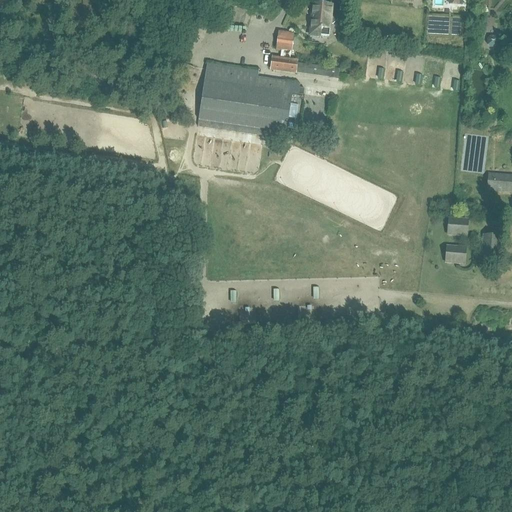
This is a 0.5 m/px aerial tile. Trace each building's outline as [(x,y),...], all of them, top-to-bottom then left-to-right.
[(308,37),(320,38),(320,35),(329,36),(330,30),(330,24),(332,25),(334,23),(335,20),(333,18),(331,18),(332,6),(313,4),(312,13),(310,13),(308,37)] [(295,73),(297,64),(297,62),(290,61),(294,36),(279,34),(277,50),(281,51),(280,59),(273,59),(271,70),(295,74),(295,73)] [(498,46),(498,41),(495,36),(490,36),(487,39),(486,44),(489,48),(494,49),(498,46)] [(297,64),(295,73),(329,78),(339,79),(340,70),(297,64)] [(207,65),(199,121),(286,133),(287,123),(289,109),(291,95),(303,97),(304,89),(300,89),(300,84),(258,79),(259,72),(207,65)] [(201,137),(256,143),(257,135),(202,129),(201,137)] [(318,136),(325,141),(331,134),(324,129),(318,136)] [(487,191),(511,193),(511,176),(489,174),(487,191)] [(448,219),(447,237),(467,238),(469,220),(448,219)] [(483,235),(481,256),(499,257),(501,236),(483,235)] [(446,246),(445,264),(465,266),(466,248),(446,246)]
